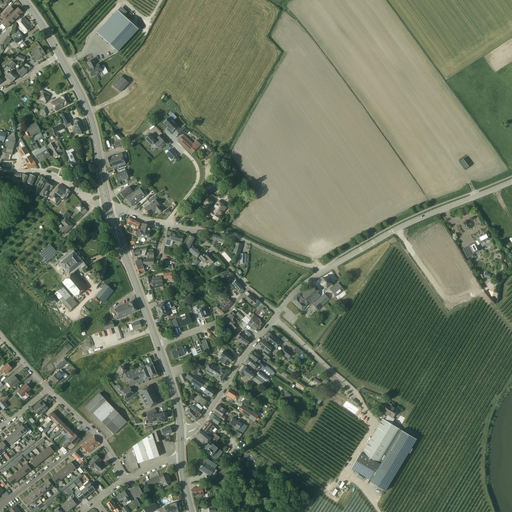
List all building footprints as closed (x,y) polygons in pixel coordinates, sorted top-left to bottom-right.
[(3,15),(5,18),(6,18),(7,19),(15,12),(15,11),(11,7),(3,15)] [(6,29),(11,24),(23,13),(18,8),(15,11),(15,12),(7,19),(6,18),(1,23),(2,24),(0,26),(3,30),(5,28),(6,29)] [(117,11),(97,33),(118,52),(138,30),(117,11)] [(29,22),(28,23),(24,17),(15,24),(24,35),(33,28),(29,22)] [(18,31),(11,37),(17,44),(24,38),(18,31)] [(46,55),(41,47),(31,54),(35,61),(46,55)] [(13,62),(10,60),(7,65),(9,67),(12,70),(16,65),(13,62)] [(93,60),(87,63),(90,69),(88,70),(92,77),(102,71),(98,64),(96,65),(93,60)] [(21,67),(21,68),(17,72),(21,77),(27,72),(32,68),(26,64),(20,62),(19,63),(23,65),(21,67)] [(16,73),(13,70),(7,77),(13,82),(18,76),(16,73)] [(121,76),(112,85),(120,93),(129,83),(121,76)] [(42,90),(37,101),(45,105),(46,103),(49,97),(50,94),(42,90)] [(56,111),(70,104),(65,95),(61,97),(61,98),(52,102),(56,111)] [(71,123),(66,111),(58,115),(64,126),(71,123)] [(172,132),(175,129),(178,132),(177,133),(180,136),(187,130),(184,126),(180,130),(178,127),(169,117),(163,123),(172,132)] [(74,129),(73,131),(75,134),(77,135),(78,134),(78,135),(79,134),(80,135),(82,134),(82,133),(85,132),(80,121),(73,124),(75,128),(74,129)] [(36,123),(26,128),(31,137),(41,131),(36,123)] [(6,141),(5,144),(6,144),(8,145),(7,149),(12,151),(15,141),(14,141),(15,138),(15,139),(14,133),(8,137),(6,140),(6,141)] [(150,135),(145,139),(151,145),(153,143),(157,147),(161,143),(164,145),(168,142),(161,135),(157,138),(158,139),(155,141),(150,135)] [(184,135),(178,141),(192,154),(201,145),(197,141),(194,144),(184,135)] [(122,140),(114,142),(116,149),(124,146),(122,140)] [(62,152),(59,146),(56,147),(55,144),(54,142),(48,146),(56,158),(61,154),(60,153),(62,152)] [(25,163),(27,164),(26,165),(29,169),(36,164),(33,160),(33,161),(25,147),(18,151),(24,160),(23,160),(24,163),(25,163)] [(50,156),(45,147),(40,150),(45,159),(50,156)] [(45,159),(40,150),(34,153),(39,162),(45,159)] [(176,156),(170,150),(166,154),(168,156),(172,160),(176,156)] [(72,166),(80,163),(79,159),(76,151),(67,154),(71,162),(72,166)] [(122,153),(105,159),(108,168),(112,166),(113,169),(120,166),(125,165),(125,164),(122,153)] [(471,165),(465,158),(460,162),(466,169),(471,165)] [(125,170),(116,174),(119,182),(128,178),(125,170)] [(20,182),(26,184),(29,177),(23,174),(23,175),(21,174),(15,174),(14,177),(20,178),(21,178),(20,182)] [(36,177),(30,175),(27,183),(33,186),(36,177)] [(210,194),(218,183),(215,181),(216,179),(212,176),(207,183),(212,186),(207,192),(210,194)] [(42,189),(47,181),(42,177),(37,186),(34,191),(39,194),(42,189)] [(44,187),(39,197),(41,198),(41,196),(42,194),(43,194),(46,196),(49,192),(50,190),(50,191),(54,184),(48,181),(44,187)] [(65,201),(71,191),(60,184),(54,194),(50,200),(49,202),(54,205),(55,206),(56,205),(58,206),(62,200),(60,199),(61,198),(65,201)] [(120,193),(124,198),(133,192),(129,187),(120,193)] [(146,196),(146,194),(140,187),(125,199),(131,207),(146,196)] [(209,208),(213,202),(208,198),(207,199),(205,197),(200,203),(207,209),(208,207),(209,208)] [(163,210),(155,200),(157,199),(156,198),(149,203),(150,204),(144,208),(150,215),(155,210),(158,214),(163,210)] [(218,202),(212,210),(208,216),(216,221),(226,207),(218,202)] [(76,209),(73,211),(77,215),(80,212),(83,215),(87,211),(85,209),(86,208),(81,203),(75,208),(76,209)] [(138,229),(141,222),(130,217),(127,224),(138,229)] [(65,218),(61,222),(64,226),(59,231),(63,236),(73,226),(65,218)] [(149,238),(151,226),(142,224),(139,236),(149,238)] [(474,242),(469,245),(472,252),(473,254),(479,251),(480,253),(484,251),(480,244),(490,239),(487,232),(486,232),(476,237),(476,238),(478,241),(474,242)] [(166,239),(165,246),(168,247),(172,245),(173,241),(181,244),(183,236),(171,233),(170,237),(167,236),(166,239)] [(222,246),(223,243),(224,244),(225,238),(213,234),(211,240),(213,240),(211,244),(215,247),(218,242),(217,245),(222,246)] [(189,236),(184,246),(189,248),(189,249),(190,250),(193,247),(192,246),(194,243),(193,243),(195,239),(189,236)] [(235,243),(233,253),(236,254),(235,256),(240,257),(240,263),(245,263),(248,263),(248,255),(245,255),(245,254),(240,254),(242,245),(235,243)] [(49,244),(39,254),(45,261),(47,259),(49,261),(58,253),(49,244)] [(147,247),(135,249),(131,250),(133,257),(141,255),(144,256),(147,247)] [(200,253),(193,247),(190,251),(190,252),(197,257),(200,253)] [(229,262),(234,258),(227,250),(224,247),(219,251),(222,254),(229,262)] [(73,252),(60,264),(69,274),(68,275),(69,276),(67,278),(66,277),(62,280),(63,281),(62,283),(76,298),(87,288),(75,273),(74,273),(72,271),(82,263),(73,252)] [(198,258),(203,263),(206,260),(211,265),(216,260),(209,253),(206,256),(203,253),(198,258)] [(141,260),(133,263),(138,275),(145,272),(141,260)] [(148,289),(153,288),(163,286),(161,277),(150,279),(150,277),(145,278),(148,289)] [(216,278),(211,283),(212,283),(215,286),(220,281),(216,278)] [(321,279),(317,285),(317,286),(322,291),(329,288),(328,280),(321,279)] [(244,291),(241,288),(242,287),(237,280),(232,284),(238,291),(240,295),(244,291)] [(337,283),(329,289),(335,297),(343,291),(337,283)] [(106,285),(96,296),(104,303),(114,292),(106,285)] [(310,286),(300,295),(299,294),(293,301),(301,310),(302,309),(304,312),(307,309),(305,306),(308,304),(309,306),(320,296),(317,293),(312,287),(310,286)] [(78,304),(63,287),(54,294),(69,311),(78,304)] [(250,294),(245,300),(256,308),(257,309),(258,310),(260,308),(259,307),(258,306),(260,303),(252,296),(250,294)] [(324,294),(313,304),(318,310),(329,299),(324,294)] [(228,299),(221,308),(218,305),(215,309),(222,315),(233,303),(228,299)] [(114,309),(119,319),(138,311),(133,300),(114,309)] [(156,307),(155,307),(156,310),(157,310),(158,312),(168,309),(171,308),(169,303),(166,304),(165,303),(156,306),(156,307)] [(196,307),(193,308),(195,314),(198,313),(201,320),(208,317),(204,308),(197,310),(196,307)] [(168,309),(158,312),(159,315),(158,316),(159,318),(160,318),(160,319),(168,316),(168,314),(169,313),(168,309)] [(243,322),(247,325),(254,330),(255,329),(258,332),(263,325),(260,322),(261,321),(253,314),(250,317),(241,309),(236,315),(243,321),(243,322)] [(236,316),(232,312),(223,320),(234,330),(238,326),(240,323),(234,318),(236,316)] [(181,327),(192,323),(189,315),(178,319),(181,327)] [(112,321),(102,324),(105,331),(115,328),(112,321)] [(142,328),(139,321),(131,324),(133,330),(142,328)] [(244,334),(242,332),(237,338),(246,346),(251,339),(249,338),(251,335),(246,331),(244,334)] [(281,343),(272,336),(269,333),(264,338),(276,348),(281,343)] [(264,339),(258,346),(268,354),(270,351),(271,351),(273,349),(273,348),(273,347),(264,339)] [(182,347),(171,352),(174,359),(188,353),(185,347),(182,348),(182,347)] [(293,351),(299,355),(302,351),(296,347),(293,351)] [(286,349),(282,354),(288,359),(292,354),(286,349)] [(221,357),(218,361),(222,363),(226,366),(229,362),(230,363),(233,358),(223,351),(220,356),(221,357)] [(258,364),(263,368),(266,365),(260,361),(258,359),(260,357),(254,352),(249,357),(258,364)] [(258,365),(258,364),(249,357),(245,362),(254,369),(258,365)] [(64,359),(56,366),(57,367),(59,370),(67,362),(65,360),(64,359)] [(196,362),(190,372),(199,378),(202,374),(198,372),(202,366),(196,362)] [(0,372),(1,374),(4,372),(6,374),(12,368),(7,363),(4,366),(3,365),(0,367),(0,372)] [(152,363),(139,368),(125,374),(122,376),(124,379),(127,378),(131,387),(145,381),(157,376),(158,376),(152,363)] [(212,363),(206,373),(215,378),(221,382),(227,372),(221,369),(212,363)] [(239,373),(243,376),(243,375),(251,380),(261,387),(265,381),(256,374),(256,375),(255,374),(244,366),(239,373)] [(56,384),(58,381),(60,384),(65,379),(61,374),(63,372),(61,370),(59,371),(51,379),(56,384)] [(256,374),(265,381),(268,378),(259,371),(256,374)] [(190,372),(185,378),(200,388),(205,382),(199,378),(190,372)] [(19,382),(14,375),(7,382),(12,388),(19,382)] [(204,383),(202,386),(204,387),(203,388),(205,388),(205,389),(203,392),(204,392),(204,393),(205,394),(206,394),(209,396),(211,397),(212,396),(213,395),(213,394),(214,393),(215,391),(214,390),(210,388),(211,387),(207,385),(207,384),(204,383)] [(26,384),(18,392),(22,397),(25,395),(28,398),(31,394),(29,391),(31,389),(26,384)] [(146,406),(160,399),(152,384),(138,392),(146,406)] [(134,395),(129,386),(122,390),(127,399),(134,395)] [(230,389),(226,395),(236,401),(240,395),(230,389)] [(115,409),(106,401),(106,400),(105,399),(102,396),(99,393),(84,407),(92,415),(93,413),(101,422),(114,435),(127,422),(115,409)] [(203,407),(207,403),(202,398),(201,398),(198,402),(203,407)] [(359,410),(346,401),(343,406),(355,415),(359,410)] [(48,408),(43,403),(41,405),(39,403),(33,408),(39,415),(41,413),(42,414),(48,408)] [(384,420),(391,424),(394,419),(392,418),(397,410),(391,406),(391,405),(388,403),(388,404),(387,403),(382,412),(387,415),(384,420)] [(193,404),(189,409),(188,408),(187,408),(185,410),(185,411),(186,412),(190,417),(200,406),(198,404),(196,405),(195,404),(193,404)] [(218,405),(212,413),(220,418),(223,420),(225,419),(225,417),(222,415),(226,410),(218,405)] [(258,416),(242,405),(238,411),(254,422),(258,416)] [(200,406),(190,417),(195,421),(202,414),(199,412),(202,408),(200,406)] [(155,408),(147,413),(149,423),(154,422),(154,421),(157,420),(157,424),(162,423),(165,422),(164,419),(165,419),(165,418),(166,417),(166,414),(165,414),(164,413),(156,414),(156,412),(157,412),(155,408)] [(53,421),(57,417),(52,412),(48,416),(53,421)] [(213,414),(209,419),(217,425),(219,422),(223,425),(225,423),(221,420),(216,417),(213,414)] [(57,425),(61,421),(57,417),(53,421),(57,425)] [(233,417),(229,425),(237,430),(242,423),(233,417)] [(391,424),(384,420),(382,419),(361,453),(380,465),(371,481),(370,483),(385,492),(415,439),(391,424)] [(62,430),(66,425),(61,421),(57,425),(62,430)] [(209,434),(212,437),(215,434),(211,431),(214,427),(207,421),(201,429),(209,434)] [(247,426),(242,423),(237,430),(243,433),(247,426)] [(18,426),(16,428),(17,429),(23,435),(24,437),(26,435),(31,431),(26,425),(24,427),(22,425),(19,427),(18,426)] [(66,434),(70,430),(66,425),(62,430),(66,434)] [(163,434),(164,436),(172,434),(172,432),(172,431),(172,430),(171,430),(170,426),(159,430),(160,431),(153,433),(156,443),(163,441),(161,435),(163,434)] [(12,431),(13,432),(19,438),(21,437),(23,438),(24,437),(23,435),(17,429),(15,430),(14,429),(12,431)] [(201,429),(196,435),(203,440),(208,444),(204,450),(208,453),(213,457),(216,460),(219,457),(222,452),(222,453),(223,452),(222,452),(220,450),(218,448),(212,444),(208,441),(211,437),(201,429)] [(71,438),(75,434),(70,430),(66,434),(71,438)] [(8,434),(9,435),(15,442),(17,440),(18,441),(20,440),(19,438),(13,432),(11,434),(10,433),(8,434)] [(133,447),(138,463),(159,457),(152,433),(133,447)] [(75,434),(71,438),(69,440),(70,441),(74,445),(79,439),(75,434)] [(4,438),(5,439),(11,445),(13,443),(14,445),(16,443),(15,442),(9,435),(7,437),(6,436),(4,438)] [(82,445),(88,453),(99,444),(93,436),(93,437),(93,436),(82,445)] [(4,451),(6,450),(7,451),(9,449),(3,441),(0,443),(0,442),(0,446),(4,451)] [(45,450),(49,456),(54,452),(50,446),(45,450)] [(40,454),(44,459),(49,456),(45,450),(40,454)] [(77,461),(80,464),(83,461),(80,458),(76,452),(72,456),(77,461)] [(361,453),(360,453),(351,469),(364,477),(363,480),(367,483),(369,480),(371,481),(380,465),(379,464),(361,453)] [(44,459),(40,454),(35,457),(40,463),(44,459)] [(235,460),(226,454),(222,459),(231,465),(235,460)] [(30,461),(35,467),(40,463),(35,457),(33,455),(31,457),(33,459),(30,461)] [(104,466),(99,462),(101,460),(102,460),(96,455),(89,463),(94,468),(94,467),(99,471),(104,466)] [(207,459),(200,470),(210,476),(211,473),(214,475),(216,471),(214,469),(214,468),(216,465),(207,459)] [(71,472),(76,468),(71,462),(66,466),(71,472)] [(22,468),(27,473),(32,470),(27,464),(22,468)] [(66,476),(71,472),(66,466),(61,470),(66,476)] [(17,471),(22,477),(27,473),(22,468),(17,471)] [(61,480),(66,476),(61,470),(56,474),(61,480)] [(12,475),(17,481),(22,477),(17,471),(12,475)] [(83,476),(87,481),(92,478),(87,473),(83,476)] [(56,474),(51,478),(56,484),(61,480),(56,474)] [(168,475),(164,476),(163,474),(146,481),(149,488),(153,486),(152,485),(161,481),(164,486),(171,483),(168,475)] [(17,481),(12,475),(7,479),(12,485),(17,481)] [(43,484),(48,490),(53,486),(48,480),(43,484)] [(85,487),(90,493),(95,489),(90,483),(89,482),(88,482),(84,485),(85,487)] [(202,487),(192,489),(193,496),(196,496),(197,498),(201,497),(201,496),(203,495),(203,492),(209,491),(207,483),(201,484),(202,487)] [(48,490),(43,484),(38,488),(43,494),(44,496),(47,494),(45,492),(48,490)] [(139,495),(142,493),(138,486),(135,488),(135,487),(130,490),(134,498),(139,496),(139,495)] [(80,491),(85,497),(90,493),(85,487),(80,491)] [(40,496),(43,494),(38,488),(33,492),(38,498),(40,500),(42,498),(40,496)] [(85,497),(80,491),(75,495),(80,501),(85,497)] [(121,504),(125,501),(126,503),(130,500),(129,498),(124,491),(116,497),(121,504)] [(33,492),(28,496),(33,502),(34,503),(36,501),(35,500),(38,498),(33,492)] [(33,502),(28,496),(23,500),(28,506),(33,502)] [(71,498),(67,502),(71,508),(76,504),(72,498),(71,498)] [(112,500),(107,504),(112,511),(115,509),(117,511),(121,510),(118,506),(117,507),(112,500)] [(66,511),(71,508),(67,502),(62,506),(66,511)] [(158,508),(156,504),(155,502),(145,508),(144,509),(145,511),(150,511),(158,508)] [(165,508),(163,508),(163,509),(163,511),(181,511),(179,502),(170,504),(170,505),(165,507),(165,508)]
